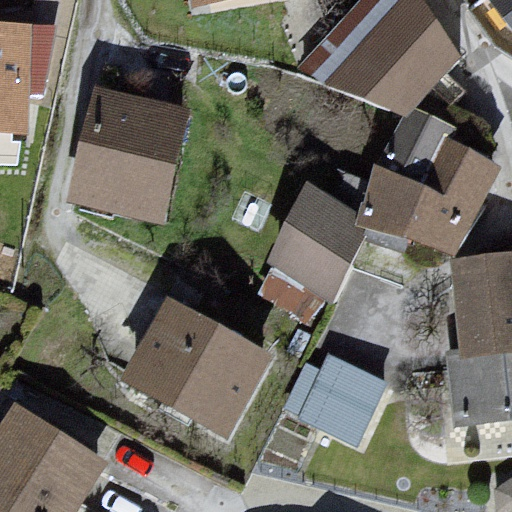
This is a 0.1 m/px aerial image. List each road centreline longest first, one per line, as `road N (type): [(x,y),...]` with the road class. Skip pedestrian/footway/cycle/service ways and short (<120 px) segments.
road 1 (residential): [(427,0),(511,107)]
road 2 (residential): [(336,511),(268,495),(220,511)]
